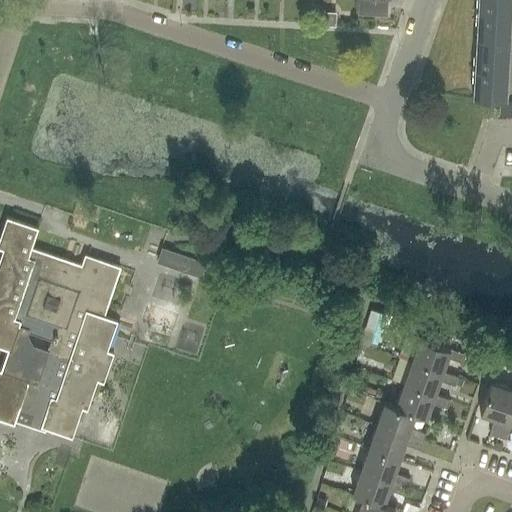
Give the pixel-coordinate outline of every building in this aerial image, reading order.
[(511,0),(479,0),(473,99),(502,100),(501,114),(511,114),(511,0)] [(108,350),(118,320),(104,315),(121,268),(99,260),(95,271),(32,249),(39,229),(7,217),(0,237),(0,249),(4,251),(0,260),(0,348),(7,351),(1,371),(0,371),(0,419),(14,424),(16,420),(32,425),(32,423),(72,437),(82,408),(88,410),(98,380),(104,382),(115,352),(108,350)] [(206,261),(191,256),(186,271),(201,276),(206,261)] [(420,338),(412,361),(443,371),(448,357),(463,363),(466,354),(420,338)] [(412,361),(404,383),(435,394),(440,380),(455,385),(458,377),(443,371),(412,361)] [(490,433),(498,436),(511,396),(511,389),(491,382),(480,413),(495,418),(490,433)] [(404,383),(396,406),(396,407),(415,413),(427,417),(432,403),(447,408),(450,399),(435,394),(404,383)] [(511,423),(511,396),(498,436),(507,439),(511,424),(511,423)] [(385,402),(377,425),(423,441),(426,433),(410,427),(415,413),(396,407),(396,406),(385,402)] [(423,441),(377,425),(369,448),(400,458),(405,444),(420,449),(423,441)] [(400,458),(369,448),(361,470),(408,486),(410,478),(395,473),(400,458)] [(353,494),(365,497),(384,503),(389,489),(405,495),(408,486),(361,470),(353,494)] [(365,497),(359,511),(394,511),(396,507),(384,503),(365,497)]
